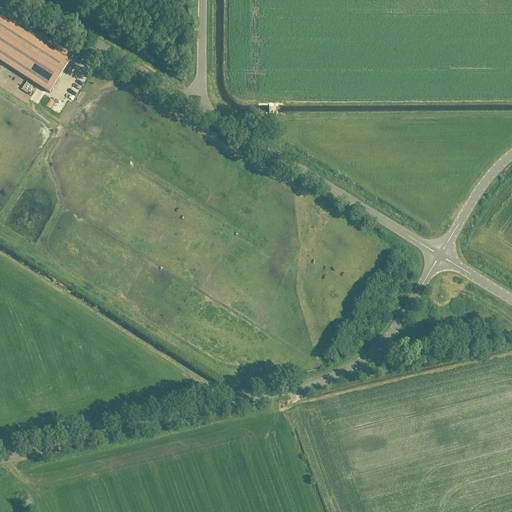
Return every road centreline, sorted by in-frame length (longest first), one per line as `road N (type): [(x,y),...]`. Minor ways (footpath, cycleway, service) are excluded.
road 1 (unclassified): [(0,461),(333,378),(378,346),(437,256)]
road 2 (unclassified): [(437,256),(194,105)]
road 3 (unclassified): [(194,105),(24,0)]
road 4 (unclassified): [(437,256),(511,154)]
